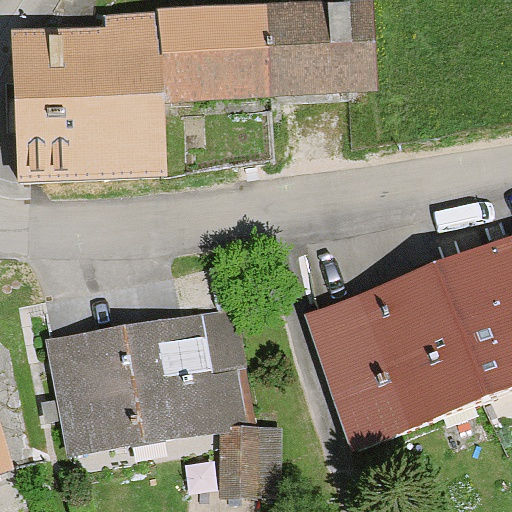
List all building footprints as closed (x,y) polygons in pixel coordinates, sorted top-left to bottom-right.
[(372,100),(369,10),(104,16),(105,32),(13,35),(17,187),(164,183),(162,106),(372,100)] [(511,232),(467,249),(511,368),(511,232)] [(383,281),(433,414),(511,384),(511,368),(467,249),(383,281)] [(298,313),(348,445),(433,414),(383,281),(298,313)] [(141,321),(162,440),(255,423),(234,304),(141,321)] [(48,338),(70,457),(162,440),(141,321),(48,338)] [(225,501),(282,500),(281,429),(224,429),(225,501)]
